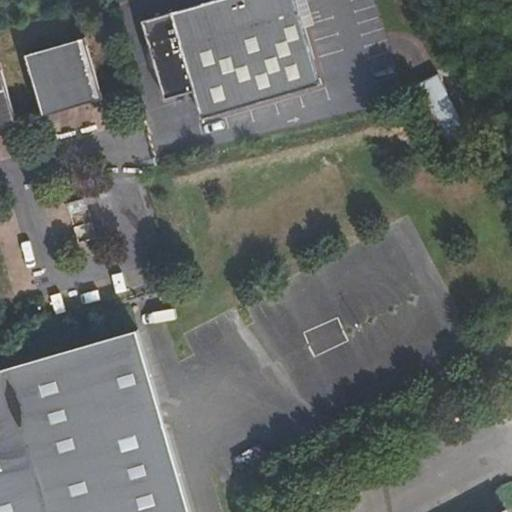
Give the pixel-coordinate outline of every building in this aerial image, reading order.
[(296,0),(214,0),(143,21),(166,99),(195,91),(203,119),(321,84),(296,0)] [(86,36),(25,54),(43,116),(104,97),(86,36)] [(0,62),(0,127),(18,123),(0,62)] [(437,72),(415,83),(450,150),(472,139),(437,72)] [(73,199),(66,202),(70,213),(88,207),(85,197),(75,200),(73,199)] [(0,511),(193,511),(139,325),(0,366),(0,511)]
